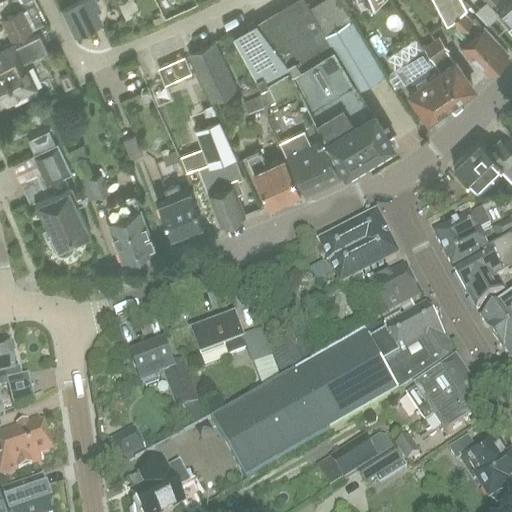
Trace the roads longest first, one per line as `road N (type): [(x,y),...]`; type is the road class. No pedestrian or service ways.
road 1 (tertiary): [(66,313),(115,309),(182,283),(228,252),(390,181)]
road 2 (tertiary): [(511,391),(444,290),(390,181)]
road 3 (unclassified): [(93,511),(66,313)]
road 4 (tertiary): [(390,181),(511,82)]
